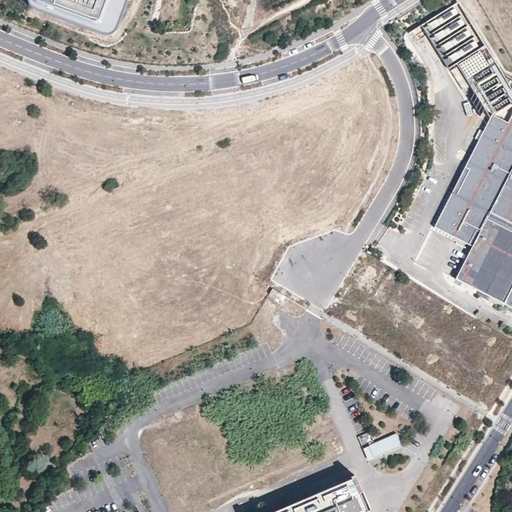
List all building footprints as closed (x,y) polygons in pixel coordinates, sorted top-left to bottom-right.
[(29,0),(31,7),(105,36),(113,35),(117,31),(127,0),(29,0)] [(469,76),(488,64),(481,52),(462,64),(469,76)] [(457,68),(452,71),(463,89),(468,85),(457,68)] [(511,305),(511,114),(508,121),(493,113),(471,154),(476,156),(472,162),(468,160),(465,165),(469,168),(456,192),(452,190),(434,225),(472,245),(468,252),(455,277),(511,307),(511,305)] [(456,192),(469,168),(465,165),(452,190),(456,192)] [(424,248),(438,254),(444,241),(430,235),(424,248)] [(463,257),(465,252),(452,247),(450,252),(463,257)] [(431,270),(436,258),(421,252),(416,264),(431,270)] [(367,266),(379,270),(381,261),(369,258),(367,266)] [(369,290),(379,274),(366,265),(355,281),(369,290)] [(269,292),(282,300),(285,295),(272,287),(269,292)] [(437,305),(410,350),(474,389),(501,344),(437,305)] [(402,444),(397,432),(368,444),(373,456),(402,444)] [(268,511),(371,511),(356,475),(268,511)]
